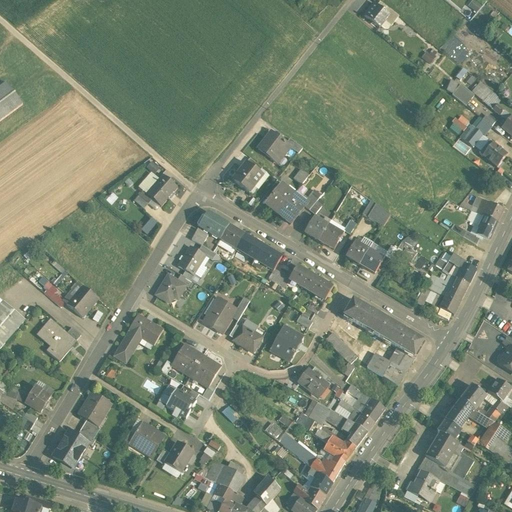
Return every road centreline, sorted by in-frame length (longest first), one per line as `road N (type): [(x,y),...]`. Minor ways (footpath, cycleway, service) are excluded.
road 1 (residential): [(199,192),(352,0)]
road 2 (residential): [(25,479),(132,297)]
road 3 (secondary): [(450,341),(327,511)]
road 4 (residential): [(348,279),(199,192)]
road 5 (residential): [(236,360),(270,376),(294,372),(348,279)]
road 6 (secondary): [(511,220),(450,341)]
road 7 (residential): [(236,360),(205,419),(250,470)]
road 8 (residential): [(132,297),(199,192)]
road 9 (residential): [(132,297),(236,360)]
